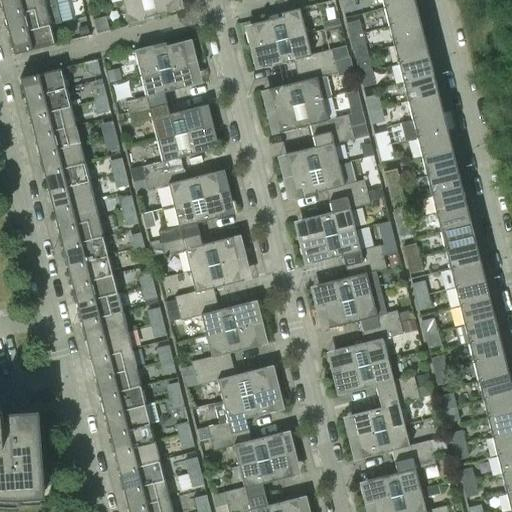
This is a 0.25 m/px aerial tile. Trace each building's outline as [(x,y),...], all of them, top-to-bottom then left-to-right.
[(54,0),(0,0),(4,17),(56,4),(54,0)] [(172,0),(126,0),(122,1),(128,27),(146,22),(145,19),(175,11),(172,0)] [(353,0),(340,0),(343,13),(356,10),(353,0)] [(414,0),(384,8),(388,27),(419,19),(414,0)] [(60,23),(56,4),(4,17),(9,36),(50,26),(60,23)] [(86,16),(83,7),(75,10),(78,18),(86,16)] [(252,24),(257,46),(305,34),(299,9),(281,13),(282,17),(252,24)] [(105,17),(93,20),(96,34),(109,30),(105,17)] [(419,19),(388,27),(393,45),(423,38),(419,19)] [(359,20),(346,23),(349,37),(362,33),(359,20)] [(55,45),(50,26),(9,36),(14,55),(55,45)] [(362,33),(349,37),(353,50),(365,47),(362,33)] [(305,34),(257,46),(263,68),(293,61),(296,71),(334,62),(331,50),(311,55),(305,34)] [(423,38),(393,45),(398,64),(428,56),(423,38)] [(153,49),(152,46),(134,50),(140,76),(188,64),(183,42),(153,49)] [(428,56),(398,64),(402,83),(433,75),(428,56)] [(368,57),(355,60),(359,74),(371,71),(368,57)] [(100,74),(97,60),(84,63),(86,72),(92,76),(100,74)] [(268,89),(274,111),(322,99),(317,79),(337,74),(334,62),(296,71),(299,82),(268,89)] [(188,64),(140,76),(146,96),(125,101),(128,113),(166,104),(164,93),(194,85),(188,64)] [(119,68),(119,69),(106,72),(109,84),(122,80),(119,68)] [(61,69),(20,79),(25,99),(66,88),(61,69)] [(371,71),(359,74),(362,87),(375,84),(371,71)] [(433,75),(402,83),(407,101),(437,93),(433,75)] [(90,87),(93,100),(106,97),(103,84),(90,87)] [(66,88),(25,99),(29,117),(70,107),(66,88)] [(437,93),(407,101),(412,120),(442,112),(437,93)] [(377,94),(365,97),(368,111),(381,108),(377,94)] [(106,97),(93,100),(97,114),(109,111),(106,97)] [(327,120),(322,99),(274,111),(279,133),(310,126),(312,136),(350,127),(348,118),(347,115),(327,120)] [(169,114),(166,104),(128,113),(131,125),(152,120),(157,141),(205,129),(199,107),(169,114)] [(70,107),(29,117),(34,136),(75,125),(70,107)] [(381,108),(368,111),(371,125),(384,121),(381,108)] [(442,112),(412,120),(416,138),(447,131),(442,112)] [(365,123),(363,115),(348,118),(350,127),(365,123)] [(99,124),(103,138),(115,134),(112,121),(99,124)] [(367,131),(365,123),(350,127),(352,135),(367,131)] [(75,125),(34,136),(39,154),(80,144),(75,125)] [(338,165),(333,144),(353,139),(352,135),(350,127),(312,136),(315,147),(285,155),(290,177),(338,165)] [(180,158),(210,151),(205,129),(157,141),(162,161),(142,167),(145,179),(183,169),(180,158)] [(387,131),(374,134),(377,148),(390,145),(387,131)] [(447,131),(416,138),(421,157),(452,149),(447,131)] [(115,134),(103,138),(106,151),(119,148),(115,134)] [(80,144),(39,154),(43,173),(85,163),(80,144)] [(390,145),(377,148),(381,162),(393,159),(390,145)] [(452,149),(421,157),(426,176),(456,168),(452,149)] [(109,161),(112,175),(125,171),(121,158),(109,161)] [(85,163),(43,173),(48,192),(89,181),(85,163)] [(338,165),(290,177),(296,198),(326,191),(329,201),(367,192),(364,180),(343,185),(338,165)] [(456,168),(426,176),(430,194),(461,187),(456,168)] [(221,194),(216,172),(185,180),(183,169),(145,179),(147,189),(148,191),(168,185),(173,206),(221,194)] [(396,169),(383,172),(387,186),(399,182),(396,169)] [(125,171),(112,175),(115,188),(128,185),(125,171)] [(147,189),(145,179),(133,181),(136,191),(147,189)] [(89,181),(48,192),(53,210),(94,200),(89,181)] [(399,182),(387,186),(390,199),(403,196),(399,182)] [(461,187),(430,194),(435,213),(466,206),(461,187)] [(301,220),(307,242),(355,230),(349,209),(370,204),(367,192),(329,201),(331,212),(301,220)] [(196,223),(227,216),(221,194),(173,206),(178,227),(158,232),(161,244),(199,234),(196,223)] [(118,198),(121,212),(134,209),(131,195),(118,198)] [(94,200),(53,210),(57,229),(99,219),(94,200)] [(405,206),(393,209),(396,223),(409,220),(405,206)] [(466,206),(435,213),(440,232),(470,224),(466,206)] [(134,209),(121,212),(125,226),(137,223),(134,209)] [(99,219),(57,229),(62,248),(103,237),(99,219)] [(409,220),(396,223),(400,237),(412,234),(409,220)] [(390,222),(377,225),(382,245),(380,245),(383,257),(398,254),(390,222)] [(470,224),(440,232),(445,251),(475,243),(470,224)] [(355,230),(307,242),(312,264),(342,256),(345,267),(383,257),(380,245),(360,250),(355,230)] [(127,236),(131,249),(143,246),(140,233),(127,236)] [(237,259),(232,237),(202,245),(199,234),(161,244),(163,253),(164,256),(184,251),(189,271),(237,259)] [(103,237),(62,248),(67,266),(108,256),(103,237)] [(415,243),(402,246),(406,260),(418,257),(415,243)] [(475,243),(445,251),(449,269),(480,262),(475,243)] [(163,253),(161,244),(150,247),(152,256),(163,253)] [(143,246),(131,249),(134,263),(147,260),(143,246)] [(108,256),(67,266),(71,285),(113,275),(108,256)] [(317,285),(323,307),(371,295),(366,274),(386,269),(383,257),(345,267),(348,277),(317,285)] [(418,257),(406,260),(409,274),(422,271),(418,257)] [(213,288),(243,281),(237,259),(189,271),(195,292),(174,297),(175,300),(177,308),(215,299),(213,288)] [(480,262),(449,269),(454,288),(484,280),(480,262)] [(137,274),(140,287),(153,284),(149,270),(137,274)] [(113,275),(71,285),(76,304),(117,293),(113,275)] [(484,280),(454,288),(459,306),(489,299),(484,280)] [(424,281),(412,284),(415,297),(428,294),(424,281)] [(153,284),(140,287),(144,301),(156,298),(153,284)] [(117,293),(76,304),(81,322),(122,312),(117,293)] [(428,294),(415,297),(418,311),(431,308),(428,294)] [(376,316),(371,295),(323,307),(328,329),(359,321),(361,332),(400,323),(399,322),(397,313),(397,311),(376,316)] [(254,324),(248,302),(218,310),(215,299),(177,308),(179,315),(180,321),(201,316),(206,336),(254,324)] [(489,299),(459,306),(463,325),(494,317),(489,299)] [(177,308),(175,300),(164,302),(166,311),(177,308)] [(146,311),(150,324),(162,321),(159,307),(146,311)] [(179,315),(177,308),(166,311),(168,318),(179,315)] [(410,319),(408,311),(397,313),(399,322),(410,319)] [(122,312),(81,322),(86,341),(127,331),(122,312)] [(498,336),(494,317),(463,325),(446,330),(451,348),(468,344),(498,336)] [(433,318),(421,321),(424,335),(437,332),(433,318)] [(162,321),(150,324),(153,338),(166,335),(162,321)] [(334,350),(339,372),(387,360),(382,340),(403,335),(400,323),(361,332),(364,343),(334,350)] [(229,354),(259,346),(254,324),(206,336),(211,357),(191,362),(192,366),(194,374),(232,364),(229,354)] [(127,331),(86,341),(90,360),(131,349),(127,331)] [(437,332),(424,335),(428,348),(440,345),(437,332)] [(503,355),(498,336),(468,344),(473,362),(503,355)] [(156,348),(159,362),(172,359),(168,345),(156,348)] [(131,349),(90,360),(95,378),(136,368),(131,349)] [(443,355),(430,358),(434,372),(446,369),(443,355)] [(508,374),(503,355),(473,362),(477,381),(508,374)] [(172,359),(159,362),(162,376),(175,372),(172,359)] [(387,360),(339,372),(345,394),(375,386),(378,397),(416,388),(413,376),(393,381),(387,360)] [(270,390),(265,367),(234,375),(232,364),(194,374),(197,386),(217,381),(222,402),(270,390)] [(194,374),(192,366),(181,369),(183,377),(194,374)] [(136,368),(95,378),(100,397),(141,387),(136,368)] [(446,369),(434,372),(437,386),(450,382),(446,369)] [(197,386),(194,374),(183,377),(186,389),(197,386)] [(511,390),(508,374),(477,381),(482,400),(511,392),(511,390)] [(165,385),(168,399),(181,396),(177,382),(165,385)] [(433,395),(431,384),(416,388),(419,398),(433,395)] [(141,387),(100,397),(104,416),(145,405),(141,387)] [(404,425),(399,405),(419,400),(419,398),(416,388),(378,397),(380,408),(350,415),(356,438),(404,425)] [(270,390),(222,402),(227,422),(207,427),(210,439),(248,429),(245,419),(276,411),(270,390)] [(511,392),(482,400),(487,419),(511,412),(511,392)] [(452,393),(440,396),(443,410),(456,407),(452,393)] [(181,396),(168,399),(172,413),(184,410),(181,396)] [(145,405),(104,416),(109,434),(150,424),(145,405)] [(456,407),(443,410),(447,423),(459,420),(456,407)] [(0,504),(19,507),(18,497),(40,496),(40,497),(42,497),(36,414),(9,416),(10,427),(3,427),(2,415),(2,414),(1,413),(1,412),(0,411),(0,504)] [(511,412),(487,419),(491,437),(511,432),(511,412)] [(174,422),(178,436),(190,433),(187,419),(174,422)] [(150,424),(109,434),(114,453),(155,442),(150,424)] [(404,425),(356,438),(361,459),(391,451),(394,462),(432,453),(429,441),(409,446),(404,425)] [(251,440),(248,429),(210,439),(213,451),(233,446),(239,467),(287,455),(281,433),(251,440)] [(462,430),(449,433),(453,447),(465,444),(462,430)] [(511,432),(491,437),(496,456),(511,451),(511,432)] [(190,433),(178,436),(181,450),(194,446),(190,433)] [(155,442),(114,453),(118,472),(160,461),(155,442)] [(465,444),(453,447),(456,461),(469,457),(465,444)] [(511,451),(496,456),(501,475),(511,471),(511,451)] [(366,480),(372,503),(420,491),(415,470),(435,465),(432,453),(394,462),(397,473),(366,480)] [(262,484),(292,476),(287,455),(239,467),(244,488),(223,493),(226,505),(264,495),(262,484)] [(184,460),(187,474),(200,471),(196,457),(184,460)] [(160,461),(118,472),(123,491),(164,480),(160,461)] [(471,467),(458,471),(462,484),(475,481),(471,467)] [(200,471),(187,474),(191,487),(203,484),(200,471)] [(511,471),(501,475),(506,493),(511,491),(511,471)] [(164,480),(123,491),(128,509),(169,499),(164,480)] [(475,481),(462,484),(465,498),(478,495),(475,481)] [(420,491),(372,503),(374,511),(447,511),(446,506),(425,511),(420,491)] [(226,505),(223,493),(212,496),(215,507),(226,505)] [(193,498),(197,511),(209,508),(206,495),(193,498)] [(300,511),(297,498),(267,505),(264,495),(226,505),(228,511),(247,511),(250,511),(249,511),(300,511)] [(172,511),(169,499),(128,509),(128,511),(172,511)]
